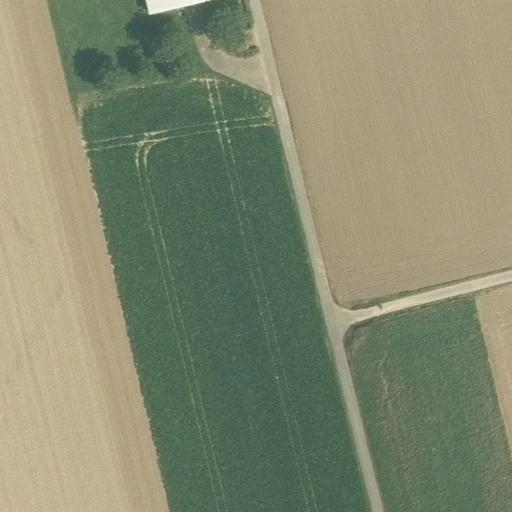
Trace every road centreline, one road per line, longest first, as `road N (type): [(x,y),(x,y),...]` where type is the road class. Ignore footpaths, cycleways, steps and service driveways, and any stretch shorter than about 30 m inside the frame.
road 1 (track): [(253,0),(377,511)]
road 2 (track): [(511,277),(331,324)]
